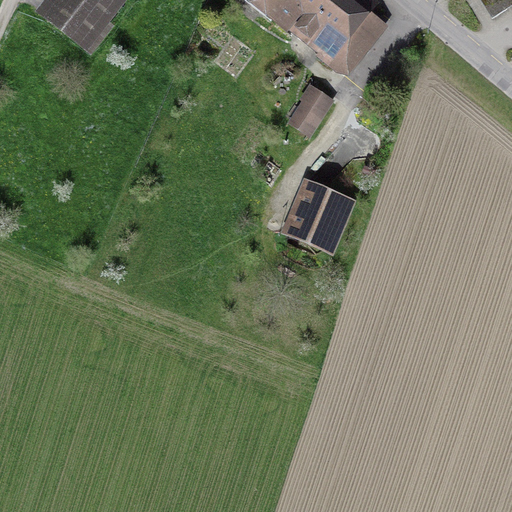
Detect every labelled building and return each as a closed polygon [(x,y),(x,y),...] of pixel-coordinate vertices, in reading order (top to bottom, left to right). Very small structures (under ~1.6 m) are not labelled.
[(61,0),(47,19),(86,49),(124,0),(122,0),(61,0)] [(335,68),(338,64),(348,72),(384,26),(350,0),(255,0),(321,52),(319,55),(335,68)] [(511,5),(511,0),(479,0),(492,19),(511,5)] [(309,133),(328,103),(311,91),(304,101),(307,103),(294,123),(309,133)] [(352,204),(305,185),(285,232),(332,251),(352,204)]
